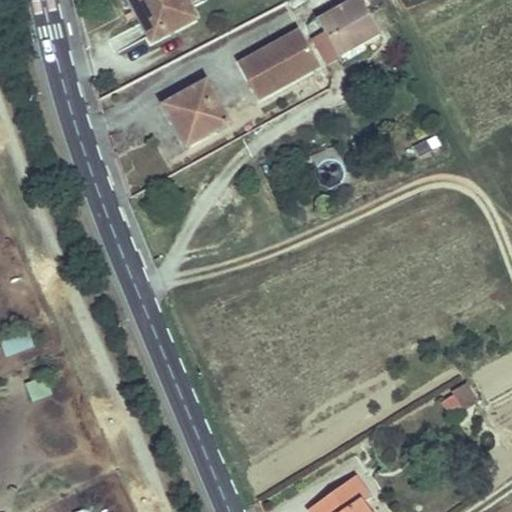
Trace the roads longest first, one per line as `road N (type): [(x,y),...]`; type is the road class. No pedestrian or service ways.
road 1 (secondary): [(41,0),(137,297),(227,511)]
road 2 (track): [(137,297),(283,250),(407,190),(444,183),(471,188),(511,270)]
road 3 (track): [(0,95),(158,511)]
